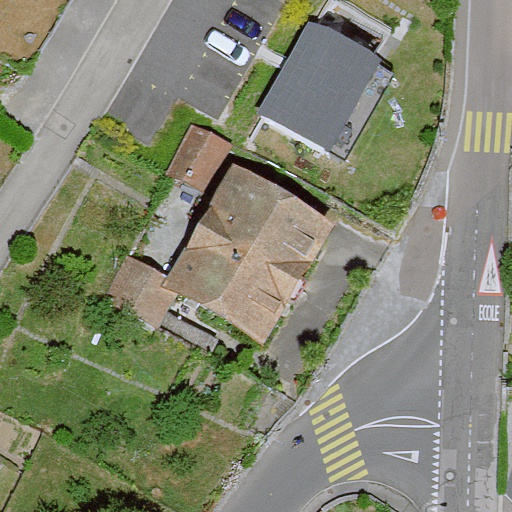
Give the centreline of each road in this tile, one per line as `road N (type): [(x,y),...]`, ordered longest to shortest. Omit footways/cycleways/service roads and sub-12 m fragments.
road 1 (residential): [(492,21),(469,427)]
road 2 (residential): [(140,0),(0,233)]
road 3 (residential): [(469,427),(401,423),(339,439),(296,465),(255,511)]
